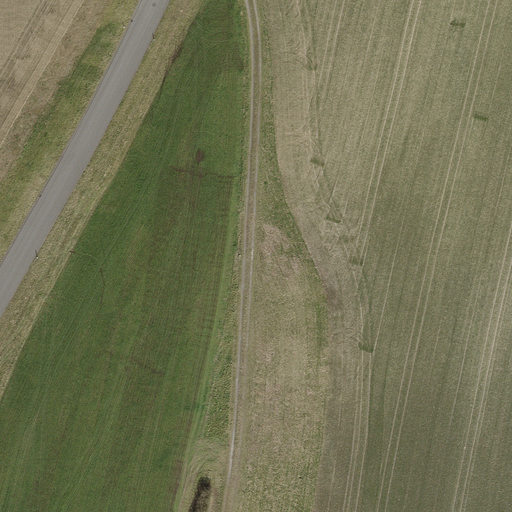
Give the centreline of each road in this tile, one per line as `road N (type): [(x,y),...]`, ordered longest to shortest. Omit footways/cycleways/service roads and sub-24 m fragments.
road 1 (track): [(252,0),(263,15),(225,511)]
road 2 (unclassified): [(0,294),(158,0)]
